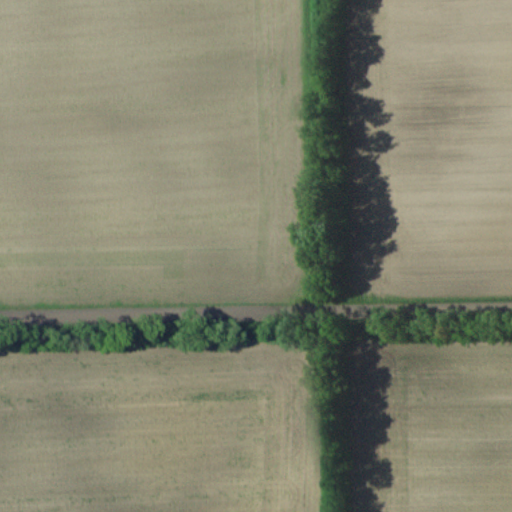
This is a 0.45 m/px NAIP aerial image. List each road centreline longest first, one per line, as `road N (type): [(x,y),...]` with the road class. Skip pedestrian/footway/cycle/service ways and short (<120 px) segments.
road 1 (residential): [(0,318),(370,310)]
road 2 (residential): [(370,310),(511,308)]
